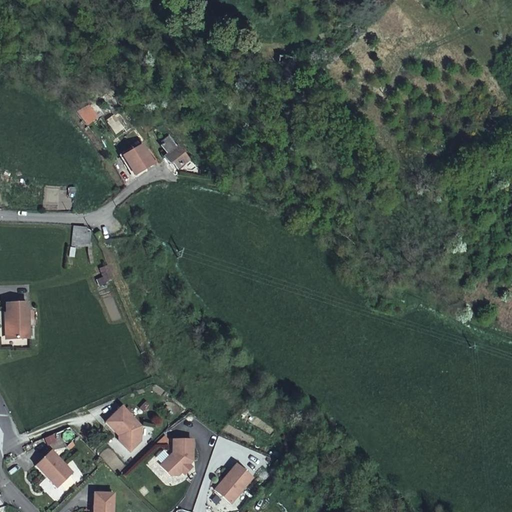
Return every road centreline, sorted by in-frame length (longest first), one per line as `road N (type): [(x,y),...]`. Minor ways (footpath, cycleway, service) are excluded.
road 1 (track): [(180,177),(227,184),(296,211),(436,308),(511,337)]
road 2 (residential): [(0,217),(91,218),(154,176),(180,177)]
